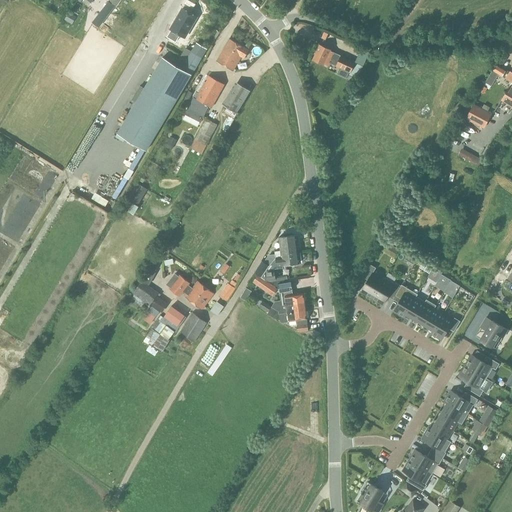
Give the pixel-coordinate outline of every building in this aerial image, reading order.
[(116,6),(120,0),(109,0),(93,22),(98,25),(114,4),(116,6)] [(172,30),(168,37),(177,43),(181,35),(185,38),(197,17),(182,9),(170,30),(172,30)] [(244,59),(249,51),(230,39),(217,61),(233,71),(241,57),(244,59)] [(363,67),(355,63),(330,52),(331,50),(320,45),(313,60),(324,65),(325,63),(330,65),(331,63),(337,66),(336,66),(359,77),(363,67)] [(501,69),(507,58),(501,55),(495,65),(494,64),(491,70),(492,70),(486,82),(491,85),(498,74),(501,75),(504,70),(501,69)] [(147,151),(193,73),(182,67),(181,69),(164,59),(119,135),(147,151)] [(511,68),(506,79),(511,82),(511,84),(502,101),(511,107),(511,68)] [(212,107),(224,85),(209,77),(198,96),(195,95),(185,114),(200,122),(209,106),(212,107)] [(229,129),(235,118),(251,91),(237,83),(224,105),(227,107),(224,112),(230,115),(223,126),(229,129)] [(483,86),(479,91),(483,94),(487,88),(483,86)] [(497,129),(505,114),(501,112),(504,105),(498,102),(487,124),(497,129)] [(490,116),(472,107),(465,120),(483,129),(490,116)] [(96,114),(89,126),(95,129),(102,117),(96,114)] [(201,129),(211,135),(216,126),(206,121),(201,129)] [(202,153),(206,146),(195,140),(192,147),(202,153)] [(461,148),(457,155),(480,167),(484,161),(461,148)] [(137,205),(147,188),(137,183),(127,199),(137,205)] [(281,255),(298,253),(296,235),(279,238),(281,250),(276,251),(277,258),(282,257),(281,255)] [(391,248),(385,244),(382,250),(388,253),(391,248)] [(282,257),(277,258),(278,266),(300,263),(298,253),(281,255),(282,257)] [(408,253),(405,259),(413,264),(417,258),(408,253)] [(258,276),(261,278),(269,266),(268,265),(261,261),(254,273),(258,276)] [(374,270),(368,266),(362,277),(368,280),(361,291),(372,298),(383,279),(372,273),(374,270)] [(151,304),(158,294),(148,286),(156,274),(150,270),(142,281),(134,292),(151,304)] [(193,289),(188,285),(190,283),(176,273),(166,285),(180,296),(183,291),(188,295),(186,297),(202,309),(214,294),(198,282),(193,289)] [(266,281),(261,278),(258,276),(253,282),(273,296),(277,289),(266,281)] [(475,281),(480,285),(483,279),(478,276),(475,281)] [(393,285),(383,279),(372,298),(382,304),(389,293),(395,296),(401,286),(395,282),(393,285)] [(278,283),(280,301),(283,301),(284,305),(287,305),(287,304),(305,302),(304,294),(286,296),(285,291),(293,290),(292,281),(278,283)] [(228,283),(219,296),(226,301),(227,301),(235,288),(234,287),(229,284),(228,283)] [(407,289),(401,286),(395,296),(400,300),(394,311),(404,317),(406,313),(415,298),(405,292),(407,289)] [(243,293),(240,298),(248,302),(251,297),(243,293)] [(163,312),(169,304),(159,297),(153,305),(163,312)] [(424,304),(415,298),(406,313),(416,319),(424,304)] [(275,302),(271,307),(280,312),(280,314),(306,311),(305,302),(287,304),(287,305),(284,305),(283,301),(280,301),(275,302)] [(268,312),(271,307),(262,302),(259,307),(268,312)] [(434,309),(424,304),(416,319),(425,324),(434,309)] [(179,326),(186,315),(173,306),(166,317),(179,326)] [(153,307),(150,311),(156,317),(160,312),(153,307)] [(280,314),(280,312),(271,307),(268,312),(280,319),(281,322),(307,319),(306,311),(280,314)] [(443,315),(434,309),(425,324),(434,330),(443,315)] [(194,342),(207,323),(194,314),(181,333),(194,342)] [(453,321),(443,315),(434,330),(432,334),(442,340),(449,329),(454,332),(461,321),(455,318),(453,321)] [(500,325),(485,316),(480,324),(484,326),(477,338),(488,344),(500,325)] [(165,326),(160,331),(165,337),(170,332),(165,326)] [(152,329),(146,334),(152,341),(157,337),(152,329)] [(494,368),(497,362),(487,356),(483,362),(472,355),(466,366),(484,377),(491,366),(494,368)] [(484,377),(466,366),(459,376),(470,383),(467,389),(478,395),(481,389),(478,388),(484,377)] [(473,404),(476,398),(465,391),(462,397),(451,390),(445,401),(449,403),(464,412),(470,402),(473,404)] [(410,421),(416,406),(405,401),(399,416),(410,421)] [(464,412),(449,403),(443,412),(458,421),(464,412)] [(497,410),(489,406),(485,413),(493,418),(497,410)] [(452,430),(458,421),(443,412),(438,422),(452,430)] [(477,421),(472,430),(481,435),(486,427),(479,422),(477,421)] [(452,430),(438,422),(432,430),(447,439),(452,430)] [(441,450),(447,439),(432,430),(428,428),(422,439),(433,445),(430,451),(441,457),(444,452),(441,450)] [(479,434),(474,431),(468,440),(474,443),(479,434)] [(481,448),(489,453),(494,445),(486,440),(481,448)] [(437,463),(441,457),(430,451),(426,457),(415,450),(409,461),(428,472),(434,461),(437,463)] [(472,471),(479,476),(489,462),(482,457),(472,471)] [(428,472),(409,461),(402,471),(414,478),(410,483),(421,490),(424,484),(421,482),(428,472)] [(468,496),(475,477),(469,474),(462,493),(468,496)] [(384,484),(373,478),(361,496),(377,505),(381,498),(377,495),(384,484)] [(417,511),(423,504),(412,496),(403,507),(402,506),(398,511),(417,511)] [(455,511),(459,507),(451,502),(443,511),(455,511)]
